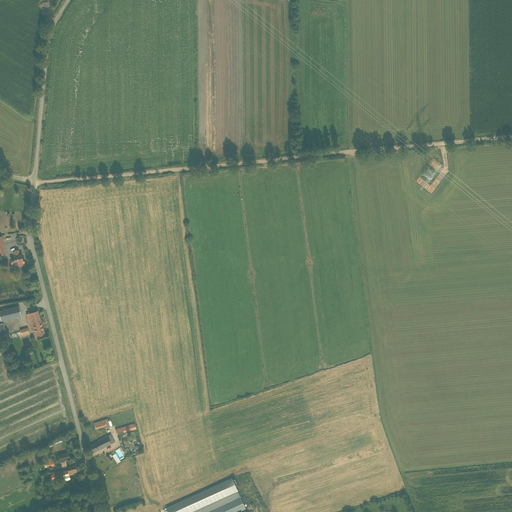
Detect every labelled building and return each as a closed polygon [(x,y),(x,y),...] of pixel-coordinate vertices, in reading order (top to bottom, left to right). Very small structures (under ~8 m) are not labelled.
[(22,255),(20,256),(18,250),(13,251),(14,257),(14,260),(11,260),(12,267),(19,266),(25,265),(24,261),(23,261),(22,255)] [(19,306),(0,311),(0,315),(1,321),(21,316),(19,306)] [(26,314),(31,330),(32,331),(35,331),(37,337),(45,334),(38,311),(26,314)] [(108,419),(99,422),(94,423),(96,429),(100,428),(104,427),(104,428),(108,428),(110,427),(108,421),(108,419)] [(117,435),(136,429),(134,424),(116,429),(117,435)] [(111,434),(106,436),(97,440),(98,442),(91,445),(94,452),(110,445),(115,442),(111,434)] [(70,452),(58,455),(60,462),(71,459),(70,452)] [(47,468),(55,466),(53,459),(45,462),(47,468)] [(70,480),(69,475),(73,474),(73,472),(77,471),(75,465),(67,467),(68,470),(62,472),(62,470),(50,473),(51,480),(63,476),(65,481),(70,480)] [(232,479),(166,509),(167,511),(217,511),(242,501),(232,479)]
